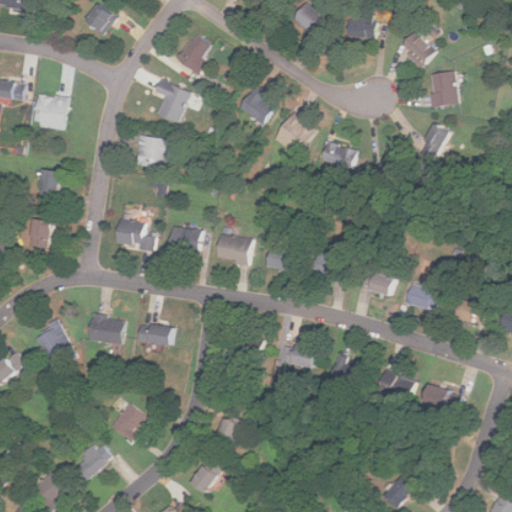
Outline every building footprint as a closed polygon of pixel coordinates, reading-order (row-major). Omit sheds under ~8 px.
[(35,11),(37,0),(4,0),(4,5),(35,11)] [(297,26),(326,44),(340,21),(311,3),(297,26)] [(108,34),(122,17),(107,4),(92,22),(108,34)] [(355,15),(355,40),(382,40),(382,15),(355,15)] [(430,67),(444,54),(423,32),(409,46),(430,67)] [(200,70),(217,45),(200,34),(183,59),(200,70)] [(439,108),(464,105),(460,73),(435,75),(439,108)] [(0,97),(24,101),(27,83),(1,79),(0,85),(0,97)] [(185,123),(197,93),(166,80),(161,93),(171,97),(164,114),(185,123)] [(246,109),(270,125),(283,106),(259,90),(246,109)] [(75,99),(50,96),(45,127),(71,130),(75,99)] [(282,140),(307,156),(323,130),(297,114),(282,140)] [(458,132),(440,124),(427,154),(444,162),(458,132)] [(141,164),(171,168),(175,140),(145,136),(141,164)] [(328,161),(359,170),(364,150),(333,142),(328,161)] [(389,183),(409,178),(404,160),(384,165),(389,183)] [(45,204),(64,206),(67,171),(49,169),(45,204)] [(161,188),(160,195),(170,196),(172,180),(155,177),(154,187),(161,188)] [(158,253),(160,238),(151,237),(153,222),(126,218),(122,241),(144,245),(143,251),(158,253)] [(59,220),(39,220),(38,247),(58,248),(59,220)] [(205,258),(208,230),(179,226),(175,255),(205,258)] [(259,239),(226,234),(222,259),(255,264),(259,239)] [(274,267),(301,270),(303,253),(277,249),(274,267)] [(319,276),(353,282),(358,257),(324,251),(319,276)] [(405,278),(368,266),(362,284),(400,296),(405,278)] [(413,302),(443,312),(449,293),(419,284),(413,302)] [(495,310),(471,298),(463,316),(487,327),(495,310)] [(94,340),(128,344),(132,319),(97,314),(94,340)] [(53,333),(44,337),(56,361),(78,351),(63,319),(50,326),(53,333)] [(183,327),(147,324),(145,341),(181,345),(183,327)] [(288,363),(324,368),(326,350),(290,345),(288,363)] [(270,365),(271,350),(246,347),(244,362),(270,365)] [(0,368),(0,378),(7,386),(32,364),(20,351),(0,368)] [(337,380),(367,387),(373,364),(342,357),(337,380)] [(421,379),(387,369),(380,393),(414,403),(421,379)] [(463,410),(466,392),(436,386),(433,404),(463,410)] [(155,418),(135,403),(118,426),(138,441),(155,418)] [(242,445),(248,424),(231,418),(224,439),(242,445)] [(104,441),(79,465),(94,481),(119,457),(104,441)] [(200,484),(215,494),(230,471),(214,461),(200,484)] [(38,488),(59,511),(79,493),(59,470),(38,488)] [(421,489),(408,476),(391,495),(404,508),(421,489)] [(495,511),(511,511),(511,498),(506,495),(495,511)] [(194,511),(186,501),(172,511),(194,511)]
